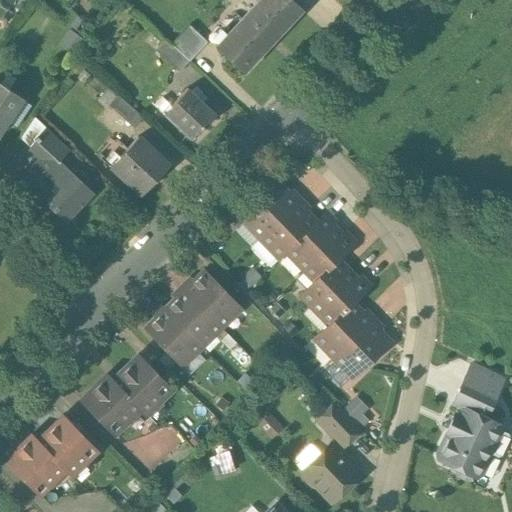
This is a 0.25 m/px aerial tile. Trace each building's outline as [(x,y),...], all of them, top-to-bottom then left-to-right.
[(301,10),(290,0),(259,0),(245,15),(272,41),(301,10)] [(81,22),(69,12),(63,20),(75,30),(81,22)] [(245,15),(216,46),(243,72),(272,41),(245,15)] [(208,42),(190,26),(172,45),(189,61),(208,42)] [(172,45),(166,39),(156,50),(179,72),(189,61),(172,45)] [(0,129),(22,97),(0,81),(0,129)] [(216,114),(188,87),(163,112),(190,137),(201,125),(203,127),(216,114)] [(143,118),(126,102),(116,112),(134,129),(143,118)] [(49,129),(34,115),(21,137),(31,147),(49,129)] [(75,175),(58,158),(68,147),(49,129),(31,147),(42,156),(23,176),(55,206),(52,208),(54,210),(56,209),(66,219),(91,192),(74,176),(75,175)] [(138,135),(110,165),(140,194),(168,164),(138,135)] [(278,183),(240,219),(259,238),(282,216),(274,207),(288,193),(278,183)] [(288,193),(274,207),(282,216),(299,199),(291,191),(288,193)] [(299,199),(282,216),(291,225),(305,211),(308,208),(299,199)] [(282,216),(259,238),(279,258),(286,252),(285,251),(309,228),(315,222),(305,211),(291,225),(282,216)] [(325,212),(315,222),(309,228),(317,237),(331,224),(334,221),(325,212)] [(317,237),(309,228),(285,251),(286,252),(304,271),(341,235),(341,234),(331,224),(317,237)] [(341,235),(304,271),(314,281),(299,295),(309,305),(346,268),(336,258),(354,242),(344,232),(341,234),(341,235)] [(346,268),(309,305),(328,324),(351,302),(352,303),(369,286),(360,276),(357,279),(346,268)] [(240,308),(204,271),(193,281),(206,295),(198,304),(220,327),(240,308)] [(193,281),(190,278),(181,287),(198,304),(206,295),(193,281)] [(198,304),(181,287),(173,295),(175,298),(189,312),(198,304)] [(189,312),(175,298),(165,308),(164,309),(178,323),(201,346),(220,327),(198,304),(189,312)] [(351,302),(328,324),(313,337),(333,358),(356,335),(348,326),(361,313),(352,303),(351,302)] [(178,323),(164,309),(165,308),(162,306),(153,314),(156,317),(169,331),(178,323)] [(361,313),(348,326),(356,335),(373,319),(364,310),(361,313)] [(201,346),(178,323),(169,331),(156,317),(145,328),(181,365),(201,346)] [(373,319),(356,335),(364,344),(378,331),(381,328),(373,319)] [(356,335),(333,358),(352,377),(389,341),(378,331),(364,344),(356,335)] [(137,354),(111,380),(106,374),(80,399),(113,433),(139,408),(145,414),(170,389),(137,354)] [(496,393),(463,378),(452,402),(464,408),(485,417),(496,393)] [(359,429),(335,403),(317,420),(342,445),(359,429)] [(485,417),(464,408),(459,410),(456,417),(451,419),(447,428),(449,433),(439,455),(441,460),(456,467),(455,469),(457,475),(464,478),(470,476),(470,474),(472,475),(478,473),(487,453),(496,458),(501,456),(509,438),(510,438),(508,433),(499,429),(499,428),(497,422),(485,417)] [(62,415),(37,440),(31,434),(5,459),(38,494),(64,469),(70,475),(96,449),(62,415)] [(330,444),(302,470),(304,473),(304,478),(311,485),(316,485),(331,501),(359,474),(330,444)] [(267,511),(286,511),(277,502),(267,511)]
